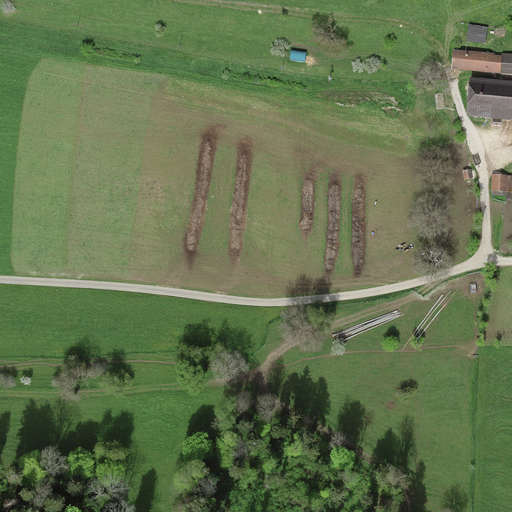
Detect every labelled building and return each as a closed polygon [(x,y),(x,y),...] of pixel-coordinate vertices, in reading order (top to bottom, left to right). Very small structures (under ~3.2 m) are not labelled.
[(487,27),(469,24),(466,40),(485,43),(487,27)] [(494,53),(453,49),(451,68),(500,73),(501,55),(494,54),(494,53)] [(511,53),(502,53),(501,55),(500,73),(511,73),(511,53)] [(511,80),(470,77),(467,115),(511,119),(511,80)] [(471,169),(462,170),(464,180),(472,178),(471,169)] [(511,175),(491,174),(490,191),(511,192),(511,175)]
